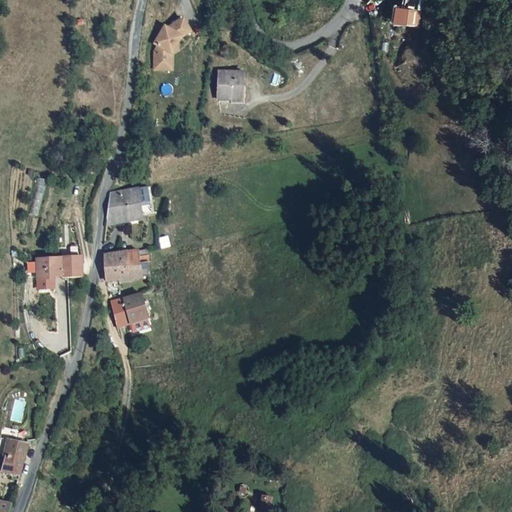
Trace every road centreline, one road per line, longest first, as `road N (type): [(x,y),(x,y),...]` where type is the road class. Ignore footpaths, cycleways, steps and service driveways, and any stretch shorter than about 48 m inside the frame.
road 1 (tertiary): [(96,272),(102,191),(140,0)]
road 2 (tertiary): [(16,511),(76,356),(96,272)]
road 3 (residential): [(96,272),(129,379),(105,511)]
road 4 (tertiary): [(246,0),(256,32),(270,45),(293,47),(335,26),(350,0)]
